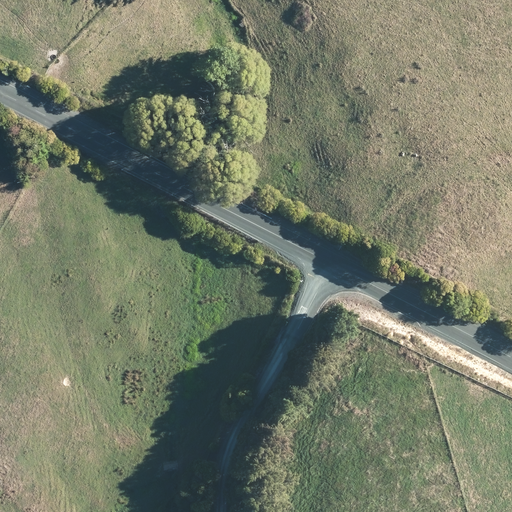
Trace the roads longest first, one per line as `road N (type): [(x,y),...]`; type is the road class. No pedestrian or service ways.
road 1 (tertiary): [(333,265),(0,97)]
road 2 (unclassified): [(333,265),(245,419),(180,492),(179,511)]
road 3 (tertiary): [(511,374),(333,265)]
